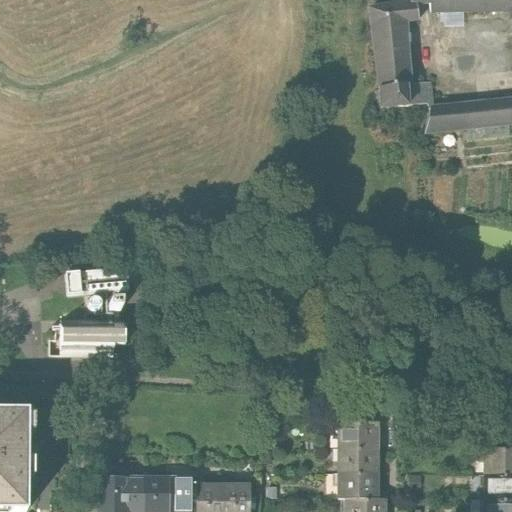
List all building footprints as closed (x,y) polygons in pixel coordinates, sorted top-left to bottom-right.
[(511,12),(511,11),(511,0),(406,0),(407,4),(415,3),(415,7),(428,5),(429,13),(511,12)] [(415,3),(407,4),(369,11),(378,90),(380,110),(425,106),(428,113),(428,110),(432,110),(430,104),(428,84),(408,86),(404,23),(417,22),(415,7),(415,3)] [(511,101),(432,110),(428,110),(428,113),(423,134),(511,124),(511,101)] [(124,325),(57,323),(56,359),(110,360),(111,347),(124,348),(124,325)] [(319,404),(308,404),(308,415),(319,415),(319,404)] [(0,415),(0,511),(23,511),(24,416),(0,415)] [(338,426),(339,451),(375,452),(375,427),(338,426)] [(511,438),(484,436),(483,452),(511,452),(511,438)] [(375,452),(339,451),(338,476),(374,476),(375,452)] [(483,477),(511,477),(511,452),(483,452),(483,477)] [(374,503),(374,476),(338,476),(338,502),(344,502),(374,503)] [(511,502),(511,477),(483,477),(483,503),(511,502)] [(140,511),(140,481),(98,481),(97,511),(140,511)] [(167,511),(168,481),(140,481),(140,511),(167,511)] [(194,511),(195,487),(195,481),(168,481),(167,511),(194,511)] [(221,511),(222,488),(195,487),(194,511),(221,511)] [(247,511),(248,488),(222,488),(221,511),(247,511)] [(344,511),(384,511),(384,503),(374,503),(344,502),(344,511)] [(511,511),(511,502),(483,503),(483,511),(511,511)]
